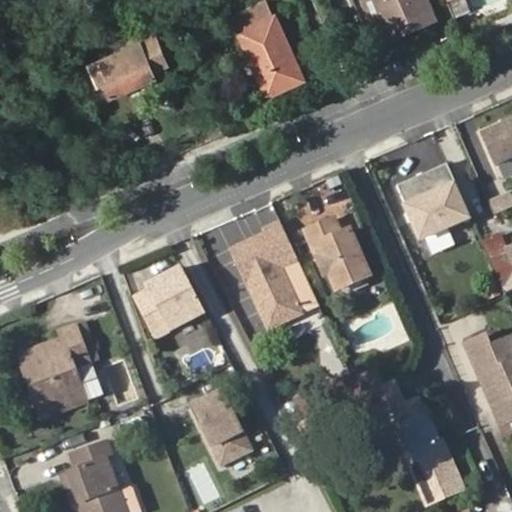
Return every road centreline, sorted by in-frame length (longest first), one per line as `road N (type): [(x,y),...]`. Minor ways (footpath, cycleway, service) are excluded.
road 1 (residential): [(0,291),(76,258),(141,216),(340,131)]
road 2 (residential): [(340,131),(439,364)]
road 3 (residential): [(340,131),(511,59)]
